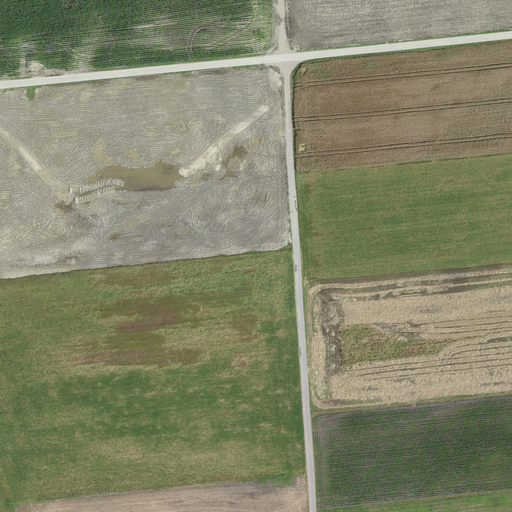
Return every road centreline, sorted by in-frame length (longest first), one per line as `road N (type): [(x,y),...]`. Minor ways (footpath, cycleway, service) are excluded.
road 1 (unclassified): [(0,85),(511,33)]
road 2 (track): [(313,511),(280,0)]
